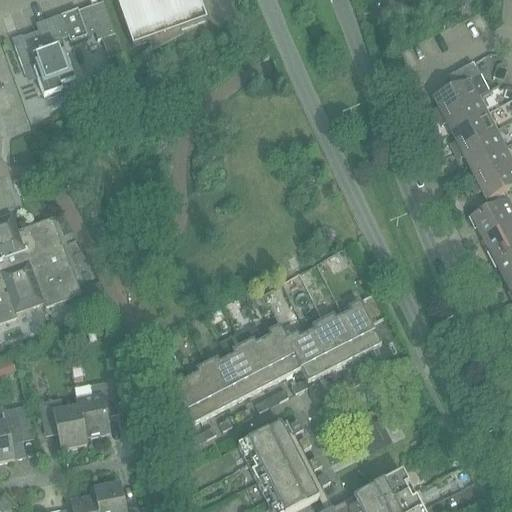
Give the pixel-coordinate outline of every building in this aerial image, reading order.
[(115,0),(133,49),(205,23),(197,0),(115,0)] [(39,26),(42,33),(22,40),(23,45),(14,48),(24,76),(34,73),(43,99),(62,92),(61,89),(75,84),(66,61),(68,60),(61,42),(68,40),(70,45),(94,35),(97,43),(101,42),(109,62),(122,56),(115,37),(103,5),(78,14),(77,12),(39,26)] [(432,113),(436,121),(479,99),(469,81),(478,77),(473,66),(448,79),(453,90),(433,100),(438,110),(432,113)] [(493,80),(503,83),(507,72),(496,69),(493,80)] [(503,99),(511,102),(511,90),(506,89),(503,99)] [(446,126),(451,135),(488,116),(479,99),(436,121),(441,129),(446,126)] [(450,147),(454,155),(496,133),(488,116),(451,135),(456,144),(450,147)] [(464,160),(469,169),(505,150),(496,133),(454,155),(458,163),(464,160)] [(468,181),(472,189),(511,168),(511,163),(505,150),(469,169),(474,178),(468,181)] [(511,168),(472,189),(476,197),(482,194),(487,204),(511,191),(511,168)] [(477,228),(484,241),(511,226),(511,208),(508,200),(468,221),(472,230),(477,228)] [(0,327),(17,321),(16,317),(44,306),(46,310),(81,297),(71,267),(70,268),(52,221),(18,233),(11,217),(0,220),(0,327)] [(486,256),(490,264),(511,253),(511,226),(484,241),(490,254),(486,256)] [(379,274),(366,251),(341,265),(353,288),(379,274)] [(499,270),(506,283),(511,280),(511,253),(490,264),(494,273),(499,270)] [(84,296),(91,316),(110,309),(103,289),(84,296)] [(349,315),(343,318),(364,356),(381,347),(359,305),(347,311),(349,315)] [(324,323),(326,327),(346,365),(364,356),(343,318),(335,322),(332,318),(324,323)] [(314,333),(308,336),(328,374),(346,365),(326,327),(324,323),(312,329),(314,333)] [(271,339),(263,343),(283,381),(300,372),(288,346),(286,342),(279,329),(269,335),(271,339)] [(286,342),(288,346),(300,372),(307,385),(328,374),(308,336),(299,341),(296,337),(286,342)] [(243,348),(245,352),(265,390),(283,381),(263,343),(256,347),(253,342),(243,348)] [(235,357),(227,361),(247,400),(265,390),(245,352),(243,348),(233,353),(235,357)] [(206,367),(209,371),(229,409),(247,400),(227,361),(218,366),(216,362),(206,367)] [(373,370),(377,378),(386,373),(382,365),(373,370)] [(198,376),(191,380),(211,418),(229,409),(209,371),(206,367),(196,372),(198,376)] [(357,378),(361,386),(370,381),(366,373),(357,378)] [(211,418),(191,380),(183,384),(181,380),(169,386),(191,429),(211,418)] [(76,404),(78,410),(85,442),(109,437),(104,412),(116,410),(111,384),(90,389),(92,401),(76,404)] [(337,388),(341,396),(350,391),(346,384),(337,388)] [(291,390),(295,397),(304,393),(300,385),(291,390)] [(321,397),(325,404),(334,400),(330,392),(321,397)] [(279,406),(288,401),(284,393),(275,398),(279,406)] [(86,449),(78,410),(62,413),(60,404),(40,408),(45,433),(56,431),(61,454),(86,449)] [(255,408),(259,416),(268,411),(264,404),(255,408)] [(0,466),(13,464),(8,439),(31,435),(33,443),(27,409),(4,414),(3,410),(0,410),(0,466)] [(239,417),(243,424),(252,420),(248,412),(239,417)] [(218,427),(222,435),(232,430),(228,422),(218,427)] [(248,459),(252,467),(290,446),(287,439),(293,436),(295,439),(302,435),(297,426),(290,430),(287,424),(238,450),(244,461),(248,459)] [(202,435),(206,443),(216,438),(212,431),(202,435)] [(252,467),(261,484),(306,461),(303,456),(311,451),(306,442),(298,446),(300,449),(293,453),(290,446),(252,467)] [(261,484),(271,503),(309,483),(305,476),(312,472),(313,476),(321,472),(316,462),(308,466),(306,461),(261,484)] [(359,498),(366,511),(379,511),(408,498),(404,490),(408,488),(402,476),(359,498)] [(309,483),(271,503),(274,509),(270,511),(269,511),(297,511),(325,498),(322,492),(329,488),(325,479),(317,482),(319,486),(312,489),(309,483)] [(93,492),(95,499),(97,511),(136,511),(136,509),(123,511),(119,487),(93,492)] [(379,511),(420,511),(416,502),(411,505),(408,498),(379,511)] [(97,511),(95,499),(70,504),(71,511),(97,511)]
